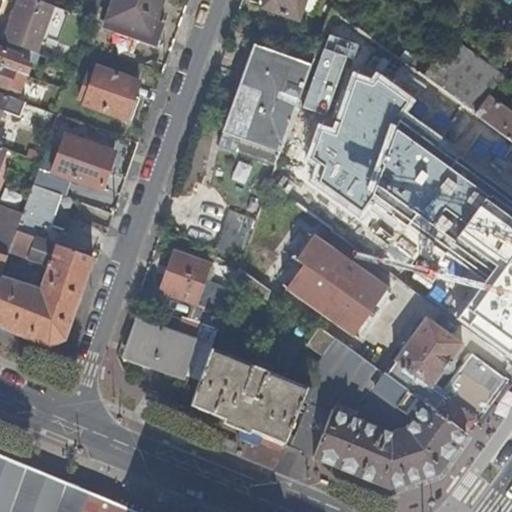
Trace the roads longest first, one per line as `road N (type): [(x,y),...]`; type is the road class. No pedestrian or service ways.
road 1 (residential): [(71,424),(210,0)]
road 2 (secondary): [(71,424),(213,480)]
